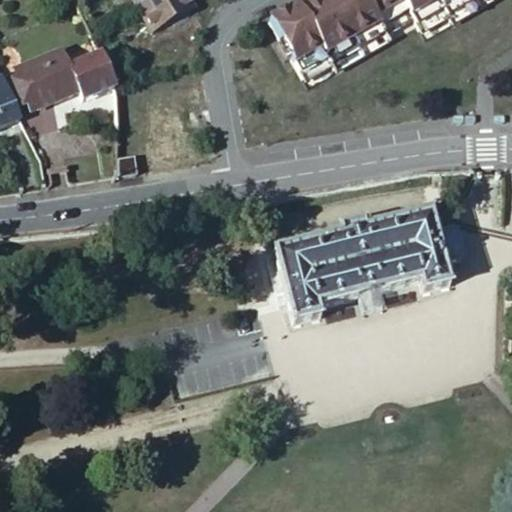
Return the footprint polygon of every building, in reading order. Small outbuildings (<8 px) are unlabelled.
[(182,0),(128,0),(148,34),(189,11),(182,0)] [(293,10),(265,25),(277,47),(285,61),(297,83),(324,68),(327,74),(383,42),(380,36),(406,21),(411,30),(415,36),(442,21),(445,25),(491,0),(321,0),(296,15),(293,10)] [(277,47),(272,50),(280,65),(285,61),(277,47)] [(110,82),(97,54),(64,69),(58,54),(17,73),(36,113),(76,94),(79,103),(111,87),(110,82)] [(0,84),(0,126),(16,120),(0,84)] [(128,159),(112,162),(112,180),(131,177),(128,159)] [(329,306),(354,300),(375,294),(416,284),(419,294),(447,287),(442,264),(457,261),(459,254),(455,235),(450,230),(435,233),(429,212),(362,229),(360,223),(333,230),(334,236),(271,252),(289,327),(316,320),(314,310),(329,306)] [(375,294),(354,300),(358,315),(378,310),(375,294)]
